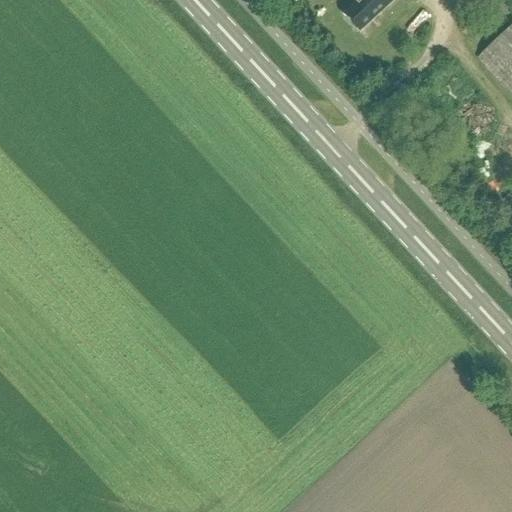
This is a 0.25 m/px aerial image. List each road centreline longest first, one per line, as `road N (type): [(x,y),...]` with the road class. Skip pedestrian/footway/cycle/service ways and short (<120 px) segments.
road 1 (secondary): [(511,343),(192,0)]
road 2 (unknown): [(323,140),(414,56),(440,0)]
